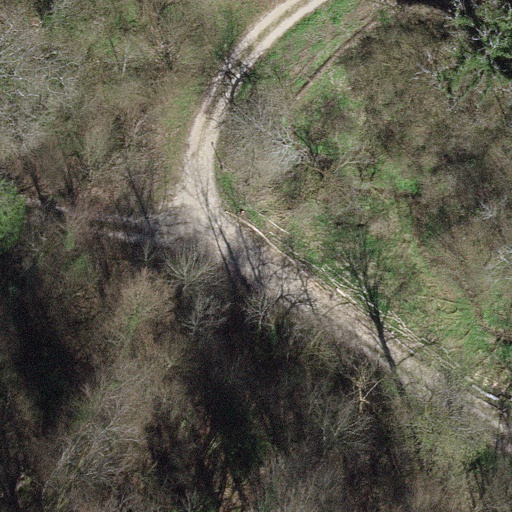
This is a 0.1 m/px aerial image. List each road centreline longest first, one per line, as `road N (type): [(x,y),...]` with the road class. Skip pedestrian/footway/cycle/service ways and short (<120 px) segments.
road 1 (track): [(301,0),(236,73),(196,249),(356,338),(511,449)]
road 2 (track): [(196,249),(0,194)]
